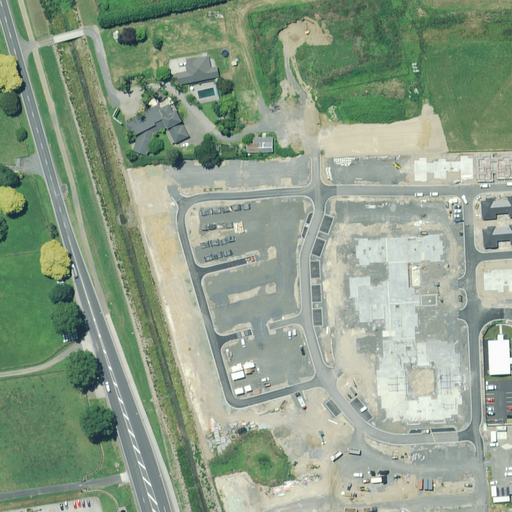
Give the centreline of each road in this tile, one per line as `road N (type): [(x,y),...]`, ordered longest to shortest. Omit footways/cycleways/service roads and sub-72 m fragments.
road 1 (secondary): [(73,253),(166,511)]
road 2 (secondary): [(147,511),(73,253)]
road 3 (secondary): [(73,253),(0,0)]
road 4 (residential): [(193,273),(179,220),(191,200),(317,190)]
road 5 (residential): [(474,434),(383,436),(350,415),(326,380)]
road 6 (residential): [(326,380),(237,403),(212,342)]
road 7 (residential): [(317,190),(468,190)]
road 8 (residential): [(305,317),(304,258),(317,190)]
road 9 (residential): [(474,434),(474,314)]
